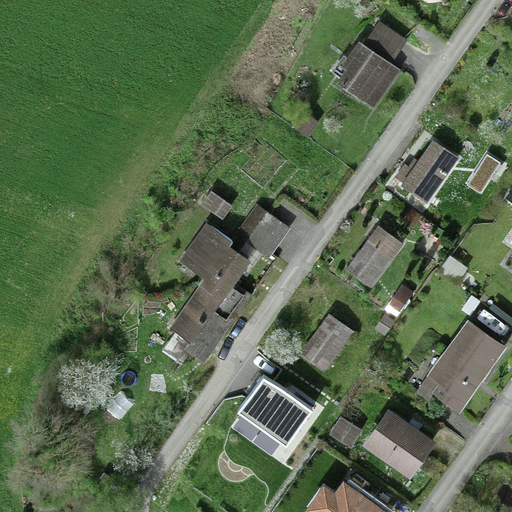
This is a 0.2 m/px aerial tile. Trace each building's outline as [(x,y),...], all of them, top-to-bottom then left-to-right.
[(357,43),(348,56),(354,61),(339,82),(371,104),(395,70),(385,63),(387,60),(362,42),(357,43)] [(432,143),(404,183),(425,198),(454,158),(432,143)] [(231,204),(212,190),(203,203),(222,217),(231,204)] [(237,234),(267,255),(287,225),(258,205),(237,234)] [(187,257),(202,267),(203,275),(199,282),(205,286),(181,320),(186,323),(179,332),(194,344),(203,332),(217,342),(252,293),(233,280),(248,259),(229,245),(233,240),(211,224),(187,257)] [(377,228),(348,267),(370,283),(399,245),(377,228)] [(446,356),(432,375),(441,381),(435,389),(459,406),(503,345),(468,321),(444,355),(446,356)] [(303,351),(325,367),(345,339),(324,323),(303,351)] [(312,408),(263,374),(237,411),(286,445),(312,408)] [(409,469),(430,441),(389,412),(368,440),(409,469)] [(348,443),(355,431),(341,422),(333,433),(348,443)] [(387,511),(344,481),(322,511),(387,511)]
